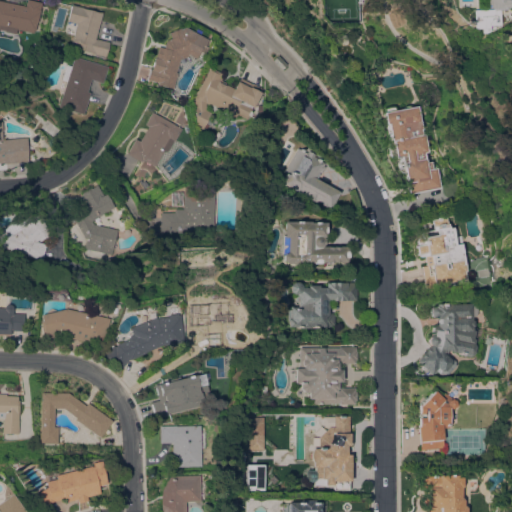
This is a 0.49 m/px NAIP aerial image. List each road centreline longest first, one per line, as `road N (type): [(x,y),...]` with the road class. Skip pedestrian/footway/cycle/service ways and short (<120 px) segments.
road 1 (residential): [(381,511),(383,251),(373,194),(260,38),(201,0)]
road 2 (residential): [(0,189),(36,185),(92,150),(118,98),(141,0)]
road 3 (residential): [(133,511),(129,414),(79,364),(0,360)]
